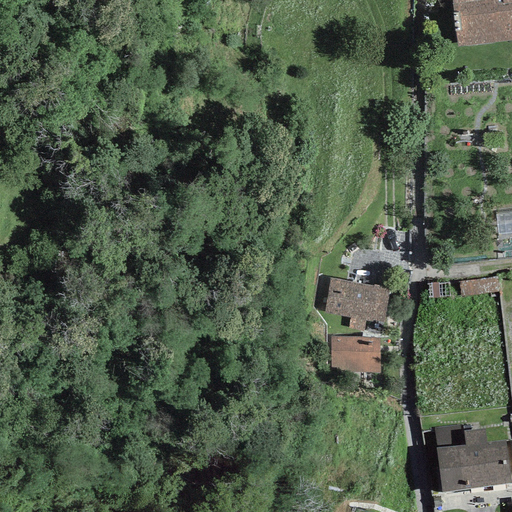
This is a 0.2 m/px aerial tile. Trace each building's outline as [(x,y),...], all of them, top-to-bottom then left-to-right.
[(511,0),(451,0),(457,47),(511,41),(511,0)] [(496,277),(458,282),(460,298),(499,292),(496,277)] [(389,289),(330,278),(323,312),(350,318),(366,320),(383,324),(389,289)] [(364,330),(366,320),(350,318),(348,327),(364,330)] [(379,339),(331,337),(331,369),(379,374),(379,339)] [(462,425),(434,428),(436,448),(435,448),(441,493),(511,484),(505,440),(486,443),(485,428),(463,431),(462,425)]
